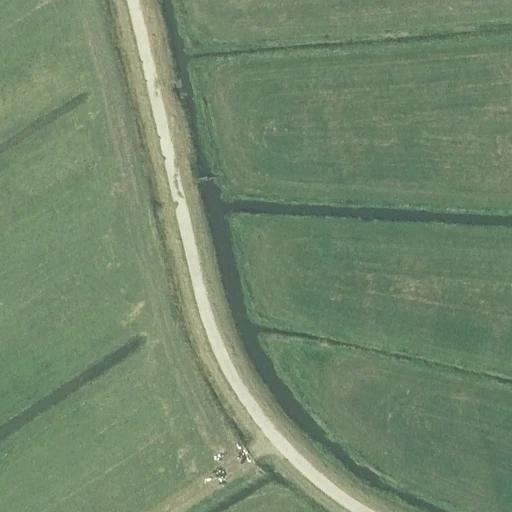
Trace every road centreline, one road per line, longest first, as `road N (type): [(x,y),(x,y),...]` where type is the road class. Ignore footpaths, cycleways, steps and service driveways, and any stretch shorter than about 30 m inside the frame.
road 1 (unclassified): [(368,511),(274,435),(214,335),(133,0)]
road 2 (track): [(163,511),(274,435)]
